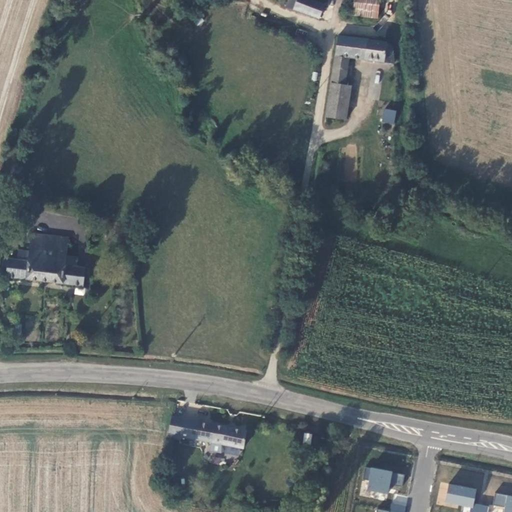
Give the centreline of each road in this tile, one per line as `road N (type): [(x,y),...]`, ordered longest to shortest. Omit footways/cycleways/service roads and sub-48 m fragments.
road 1 (unclassified): [(334,31),(268,395)]
road 2 (tertiary): [(0,373),(184,381),(268,395)]
road 3 (tertiary): [(268,395),(429,431)]
road 4 (track): [(257,0),(334,31),(387,24),(394,0)]
